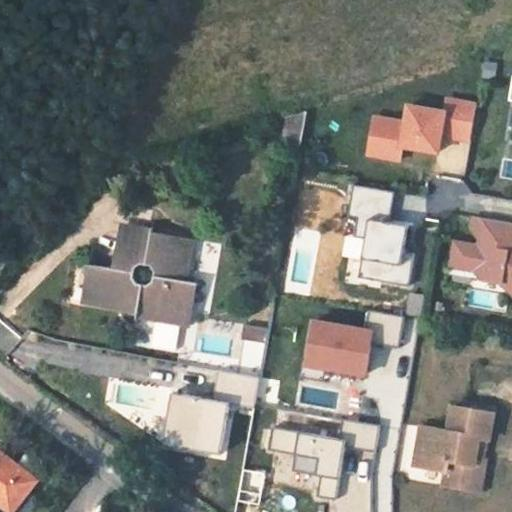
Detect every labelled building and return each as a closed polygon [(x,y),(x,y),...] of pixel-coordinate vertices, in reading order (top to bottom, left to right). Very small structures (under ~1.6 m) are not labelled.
[(470,144),(476,100),(445,95),(443,107),(402,101),(400,118),(371,113),(364,156),(401,162),(403,149),(438,154),(441,139),(470,144)] [(351,251),(347,274),(406,284),(416,226),(388,221),(393,191),(352,184),(347,215),(355,217),(349,251),(351,251)] [(511,222),(470,213),(465,238),(453,235),(445,274),(511,288),(511,222)] [(160,233),(159,229),(131,225),(126,250),(132,252),(128,270),(102,266),(97,291),(102,291),(101,305),(190,318),(194,300),(200,300),(204,277),(193,275),(199,238),(160,233)] [(367,371),(368,322),(305,321),(304,370),(367,371)] [(253,400),(256,378),(218,372),(214,394),(253,400)] [(161,447),(219,451),(224,399),(165,394),(161,447)] [(416,453),(427,455),(426,467),(447,471),(446,478),(461,481),(460,491),(481,494),(488,463),(477,461),(481,442),(491,443),(497,410),(467,406),(466,412),(454,410),(450,435),(420,431),(416,453)] [(0,448),(0,498),(9,506),(33,474),(0,448)] [(427,455),(416,453),(414,466),(426,467),(427,455)] [(446,478),(444,488),(460,491),(461,481),(446,478)]
